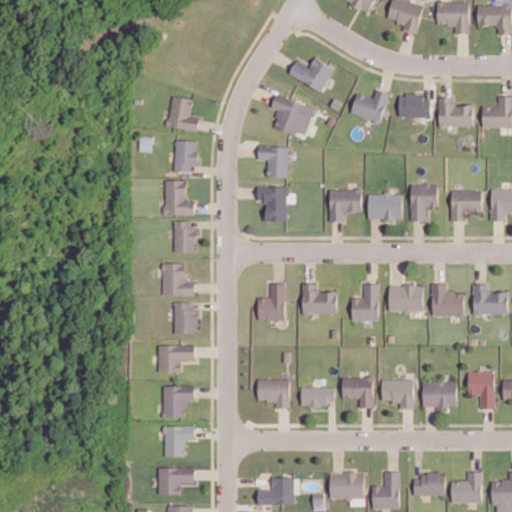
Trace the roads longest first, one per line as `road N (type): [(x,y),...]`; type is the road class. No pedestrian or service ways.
road 1 (residential): [(292,0),(237,91),(225,136),(227,511)]
road 2 (residential): [(511,246),(225,248)]
road 3 (residential): [(511,438),(228,438)]
road 4 (residential): [(290,4),(401,64),(511,64)]
